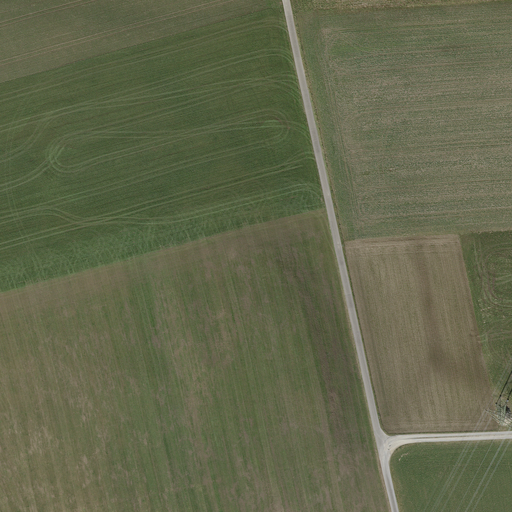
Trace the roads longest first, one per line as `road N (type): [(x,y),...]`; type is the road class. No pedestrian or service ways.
road 1 (unclassified): [(394,511),(285,0)]
road 2 (track): [(511,432),(379,441)]
